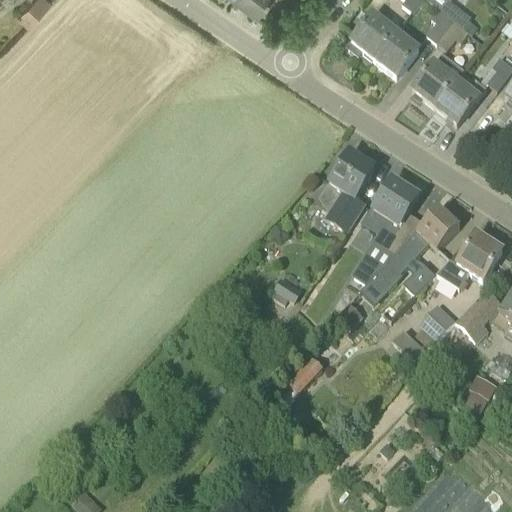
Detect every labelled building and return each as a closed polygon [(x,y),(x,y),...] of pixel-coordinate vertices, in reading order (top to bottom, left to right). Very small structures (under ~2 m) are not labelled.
[(52,3),(51,2),(48,0),(35,0),(18,18),(29,28),(52,3)] [(266,0),(242,0),(258,12),(266,0)] [(413,17),(424,3),(420,0),(399,0),(406,5),(403,9),(413,17)] [(442,18),(454,27),(464,34),(472,23),(450,7),(442,18)] [(427,42),(436,49),(454,27),(442,18),(440,16),(432,26),(437,29),(427,42)] [(352,49),(374,66),(396,37),(374,20),(352,49)] [(464,34),(454,27),(436,49),(447,57),(456,45),(461,49),(469,38),(464,34)] [(419,56),(396,37),(374,66),(397,84),(419,56)] [(498,77),(488,89),(498,97),(511,79),(511,72),(501,63),(493,73),(498,77)] [(413,96),(434,113),(457,85),(435,68),(413,96)] [(469,94),(457,85),(434,113),(458,132),(480,104),(480,103),(487,94),(476,85),(469,94)] [(375,174),(350,158),(321,202),(334,210),(325,223),(348,238),(366,211),(356,204),(375,174)] [(404,226),(419,202),(393,186),(373,216),(388,225),(374,247),(395,261),(419,235),(404,226)] [(429,250),(438,257),(460,234),(440,214),(387,271),(398,282),(429,250)] [(477,239),(458,269),(451,265),(437,280),(460,294),(470,278),(483,287),(503,256),(477,239)] [(381,277),(362,265),(351,282),(367,292),(377,281),(381,277)] [(417,301),(434,282),(423,272),(406,290),(417,301)] [(295,309),(303,297),(282,284),(274,296),(295,309)] [(455,327),(453,329),(473,349),(485,337),(478,330),(487,322),(491,327),(498,320),(511,328),(511,297),(502,312),(485,295),(454,325),(455,327)] [(362,323),(348,310),(334,326),(347,338),(362,323)] [(420,330),(422,332),(411,344),(425,358),(437,346),(453,329),(455,327),(454,325),(438,311),(420,330)] [(411,344),(404,338),(392,350),(414,370),(425,358),(411,344)] [(299,400),(322,374),(311,365),(288,391),(299,400)] [(471,392),(459,414),(478,423),(489,402),(471,392)] [(74,509),(77,511),(102,511),(103,511),(87,496),(74,509)]
